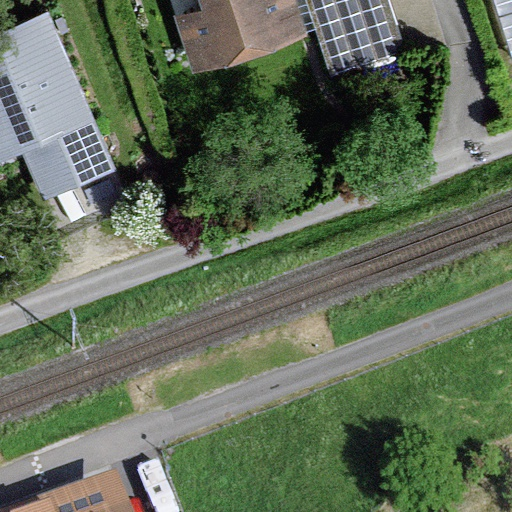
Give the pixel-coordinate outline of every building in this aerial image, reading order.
[(163,0),(186,71),(291,39),(279,0),(163,0)] [(373,0),(292,0),(321,71),(391,43),(373,0)] [(511,0),(484,0),(510,66),(511,65),(511,0)] [(0,158),(19,150),(39,197),(108,167),(38,7),(0,23),(0,158)] [(107,511),(98,487),(31,511),(107,511)]
